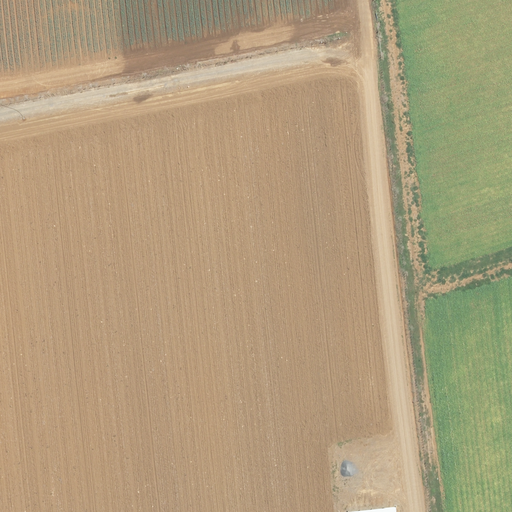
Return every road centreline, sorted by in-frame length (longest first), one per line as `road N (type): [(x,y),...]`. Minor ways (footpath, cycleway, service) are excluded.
road 1 (track): [(366,0),(367,87),(415,511)]
road 2 (track): [(0,119),(368,49)]
